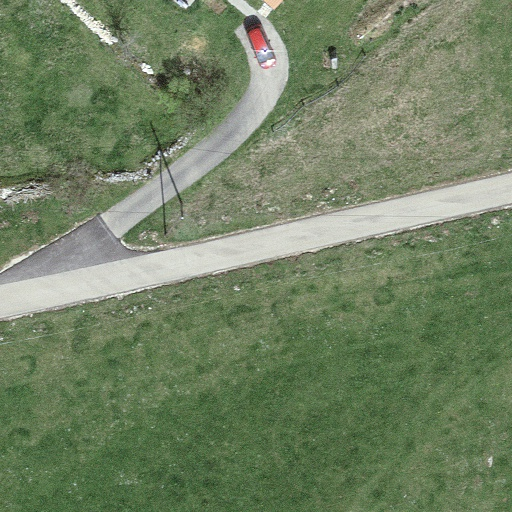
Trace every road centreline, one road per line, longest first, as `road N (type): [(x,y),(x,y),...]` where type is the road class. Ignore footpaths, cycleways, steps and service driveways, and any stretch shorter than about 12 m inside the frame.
road 1 (track): [(511,192),(0,308)]
road 2 (track): [(272,62),(176,183),(11,305)]
